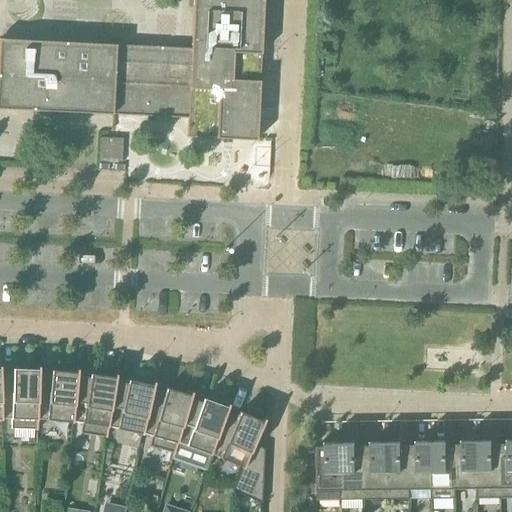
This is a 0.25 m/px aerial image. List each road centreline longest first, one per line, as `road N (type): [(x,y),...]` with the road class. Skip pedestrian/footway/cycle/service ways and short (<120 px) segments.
road 1 (residential): [(511,407),(279,393)]
road 2 (residential): [(0,327),(123,335),(211,352)]
